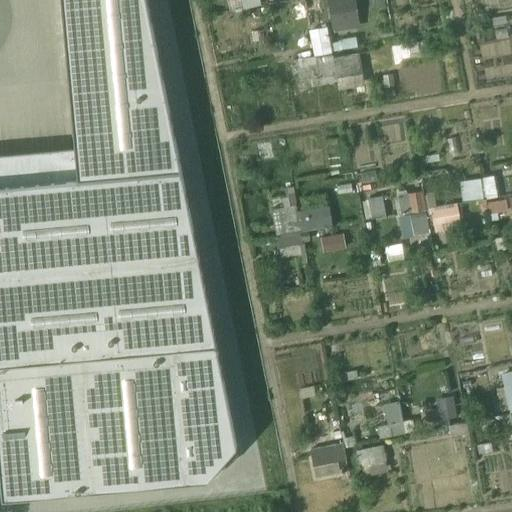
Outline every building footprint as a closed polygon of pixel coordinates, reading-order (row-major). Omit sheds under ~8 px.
[(58,0),(72,151),(76,185),(184,173),(145,0),(58,0)] [(230,0),(231,9),(245,8),(244,0),(230,0)] [(334,0),(335,29),(364,28),(362,0),(334,0)] [(330,25),(312,29),(319,55),(337,51),(330,25)] [(345,73),(364,72),(363,54),(304,56),(305,80),(345,78),(345,73)] [(346,88),(370,84),(368,72),(345,76),(346,88)] [(0,191),(76,185),(72,151),(0,157),(0,191)] [(76,185),(0,191),(0,469),(3,503),(207,486),(241,452),(184,173),(76,185)] [(499,176),(461,178),(462,198),(500,197),(499,176)] [(278,233),(336,225),(333,205),(301,209),(297,186),(272,189),(278,233)] [(401,214),(429,211),(427,191),(399,194),(401,214)] [(511,195),(491,197),(492,218),(511,216),(511,195)] [(387,196),(366,198),(368,217),(389,215),(387,196)] [(432,207),(434,218),(460,213),(458,202),(432,207)] [(400,220),(405,236),(434,228),(430,212),(400,220)] [(284,254),(305,251),(302,230),(281,233),(284,254)] [(327,250),(349,247),(347,233),(325,235),(327,250)] [(502,386),(505,410),(511,409),(511,370),(506,371),(508,386),(502,386)] [(457,396),(442,396),(443,424),(458,424),(457,396)] [(383,425),(384,436),(409,433),(405,401),(389,403),(391,424),(383,425)] [(314,446),(319,477),(343,473),(341,459),(348,458),(346,441),(314,446)] [(388,445),(363,447),(363,461),(389,459),(388,445)]
